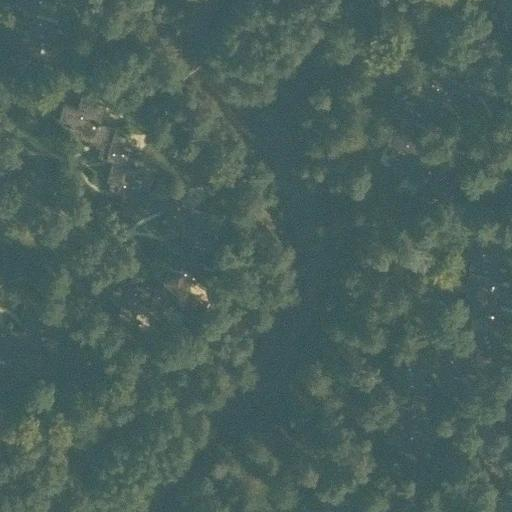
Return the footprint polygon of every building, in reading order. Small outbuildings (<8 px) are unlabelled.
[(14,0),(13,4),(23,7),(20,20),(27,22),(23,35),(19,34),(15,47),(38,53),(42,38),(58,43),(61,30),(55,28),(57,19),(36,14),(40,0),(56,0),(62,2),(62,0),(14,0)] [(511,0),(496,0),(496,5),(505,7),(502,21),(511,23),(511,0)] [(390,131),(386,144),(397,147),(392,165),(420,173),(415,191),(431,196),(434,184),(453,190),(457,177),(437,171),(441,157),(433,154),(434,150),(415,144),(419,129),(412,127),(414,117),(429,122),(432,113),(436,114),(441,94),(453,98),(455,90),(467,94),(465,100),(474,103),(478,89),(496,94),(499,82),(483,77),(487,64),(469,59),(464,78),(453,75),(455,70),(442,66),(439,78),(420,72),(412,99),(392,93),(387,110),(401,114),(395,132),(390,131)] [(62,103),(58,119),(69,121),(68,127),(80,130),(79,136),(96,140),(94,145),(99,146),(97,154),(111,157),(106,178),(110,180),(108,187),(122,190),(117,211),(131,214),(135,197),(146,200),(145,202),(166,207),(162,222),(169,224),(168,228),(188,233),(185,245),(192,247),(188,261),(173,257),(171,264),(168,263),(163,283),(147,279),(145,287),(137,284),(139,275),(130,273),(126,287),(106,282),(103,296),(121,301),(117,313),(134,318),(139,299),(150,302),(148,308),(161,311),(164,301),(183,306),(190,278),(210,283),(214,267),(202,264),(207,246),(213,247),(217,234),(206,231),(210,214),(201,211),(200,215),(193,213),(195,207),(183,204),(187,186),(171,182),(168,193),(151,189),(152,182),(135,177),(142,149),(123,145),(126,133),(114,129),(116,124),(101,121),(105,106),(96,104),(98,97),(81,93),(77,107),(62,103)] [(393,401),(386,427),(409,433),(405,446),(429,453),(433,439),(428,438),(433,420),(429,419),(433,406),(426,405),(429,394),(427,394),(431,381),(424,379),(427,367),(432,368),(433,364),(438,366),(436,373),(471,382),(473,373),(467,372),(470,360),(483,363),(485,357),(491,359),(490,364),(505,368),(509,354),(502,352),(506,338),(510,339),(511,330),(511,325),(507,324),(511,308),(500,305),(502,297),(505,297),(509,282),(502,280),(505,268),(498,267),(502,253),(506,254),(510,240),(486,234),(482,250),(467,246),(463,259),(469,260),(467,268),(470,269),(466,283),(475,285),(471,299),(474,300),(471,313),(490,318),(486,333),(472,329),(467,345),(455,342),(451,356),(435,351),(435,354),(412,348),(408,363),(394,359),(390,372),(398,374),(395,384),(414,389),(409,405),(393,401)] [(0,352),(12,356),(16,341),(39,347),(43,332),(57,336),(61,324),(55,322),(57,313),(36,307),(37,304),(24,301),(20,314),(27,316),(23,329),(19,328),(18,332),(3,327),(2,332),(0,331),(0,352)] [(332,504),(335,492),(318,487),(315,499),(332,504)] [(394,511),(395,511),(376,506),(378,500),(362,496),(359,507),(347,504),(349,499),(335,495),(333,507),(314,502),(310,511),(394,511)]
